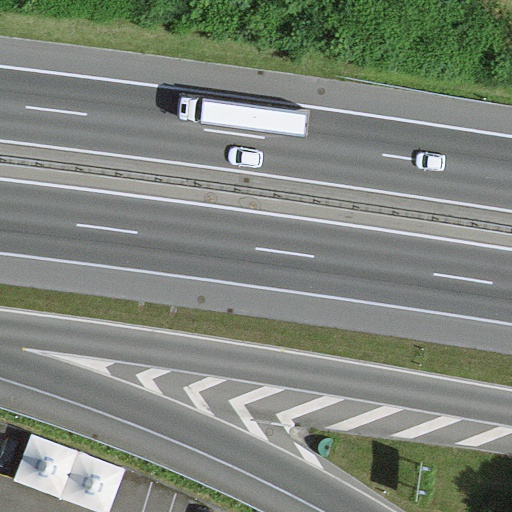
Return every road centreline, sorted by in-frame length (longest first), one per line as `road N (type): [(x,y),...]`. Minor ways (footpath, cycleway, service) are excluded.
road 1 (motorway): [(0,340),(511,419)]
road 2 (motorway): [(0,223),(127,235),(511,296)]
road 3 (motorway): [(511,179),(0,112)]
road 4 (motorway): [(0,364),(182,429),(356,511)]
